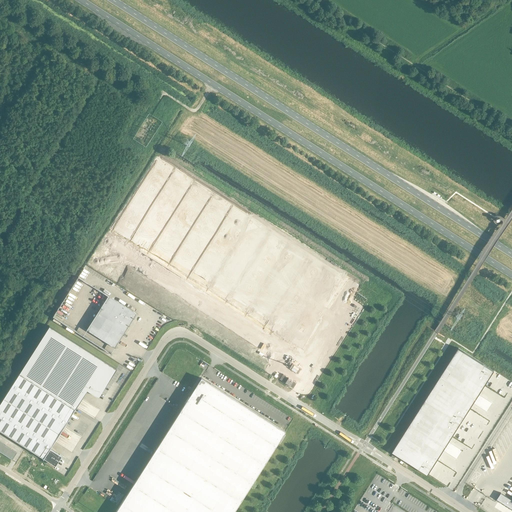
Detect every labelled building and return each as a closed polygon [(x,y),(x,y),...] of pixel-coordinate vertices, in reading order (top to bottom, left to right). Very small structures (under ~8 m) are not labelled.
[(158,156),(110,231),(283,341),(285,338),(304,350),(346,285),(346,284),(347,283),(347,282),(347,281),(347,280),(347,279),(347,278),(346,278),(346,277),(346,276),(345,276),(344,275),(158,156)] [(78,283),(77,286),(75,289),(76,290),(75,292),(79,294),(82,288),(84,289),(85,287),(78,283)] [(66,316),(80,324),(92,303),(90,297),(88,298),(87,299),(90,300),(90,302),(85,303),(83,304),(81,308),(77,309),(76,308),(74,304),(72,297),(71,297),(71,295),(63,309),(64,309),(65,314),(61,311),(58,316),(62,318),(63,317),(66,316)] [(136,313),(108,296),(101,307),(100,307),(102,308),(88,330),(86,329),(89,331),(113,346),(115,348),(115,347),(114,346),(127,325),(129,326),(129,325),(128,324),(130,321),(132,317),(134,318),(136,313)] [(49,326),(0,403),(0,429),(55,465),(58,461),(61,456),(60,454),(59,455),(57,454),(58,453),(46,446),(61,423),(64,426),(87,390),(98,397),(117,369),(49,326)] [(459,348),(393,452),(428,475),(495,371),(459,348)] [(189,396),(115,511),(233,511),(285,431),(210,383),(201,378),(197,385),(198,385),(196,388),(195,387),(189,396)] [(154,385),(126,436),(131,434),(132,438),(131,439),(135,441),(137,437),(139,449),(152,427),(150,425),(153,419),(149,417),(154,416),(156,422),(161,412),(161,410),(164,409),(164,408),(158,405),(163,397),(158,395),(165,393),(168,388),(161,390),(162,391),(157,393),(156,391),(160,390),(159,386),(158,388),(154,385)] [(17,453),(0,441),(0,452),(12,460),(17,453)] [(511,499),(501,493),(497,500),(511,508),(511,499)]
